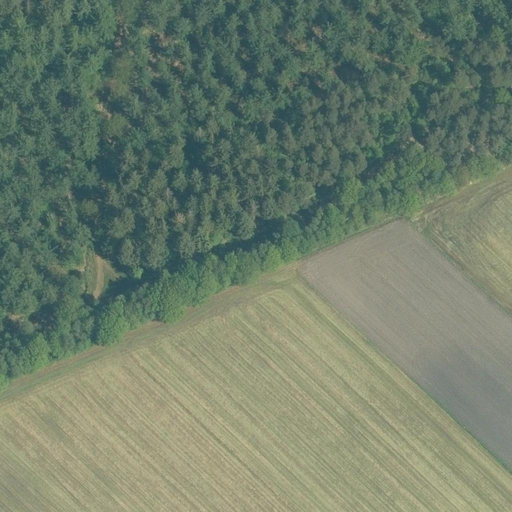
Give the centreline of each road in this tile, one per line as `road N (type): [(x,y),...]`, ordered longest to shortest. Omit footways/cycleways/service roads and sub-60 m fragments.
road 1 (track): [(511,94),(276,233),(118,295)]
road 2 (track): [(118,295),(94,247),(121,0)]
road 3 (track): [(0,330),(118,295)]
